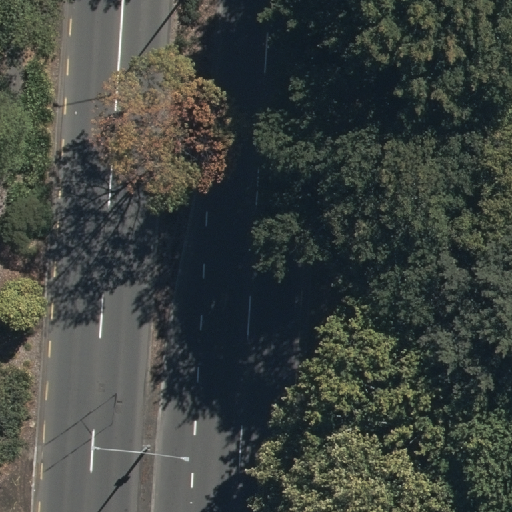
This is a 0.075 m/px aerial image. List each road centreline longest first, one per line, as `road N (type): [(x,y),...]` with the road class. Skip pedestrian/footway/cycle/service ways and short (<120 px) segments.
road 1 (primary): [(89,511),(124,0)]
road 2 (primary): [(273,0),(238,511)]
